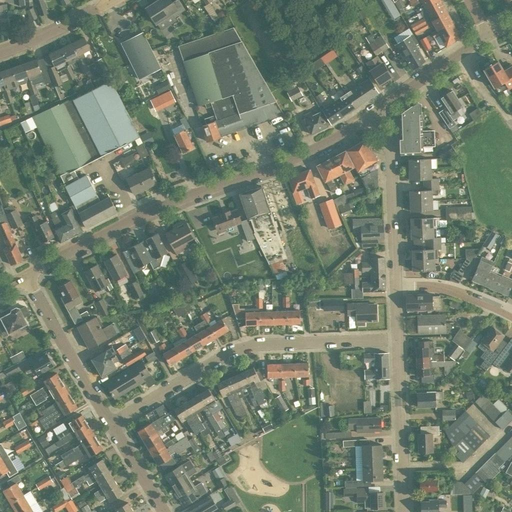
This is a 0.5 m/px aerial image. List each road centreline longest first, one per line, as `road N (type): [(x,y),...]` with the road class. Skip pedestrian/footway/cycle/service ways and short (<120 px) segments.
road 1 (residential): [(25,271),(162,203),(293,161),(371,113)]
road 2 (residential): [(111,421),(234,350),(397,339)]
road 3 (residential): [(395,285),(390,152),(371,113)]
road 4 (residential): [(111,421),(25,271)]
road 5 (residential): [(403,511),(397,339)]
road 6 (residential): [(371,113),(486,35)]
road 7 (residential): [(511,312),(465,290),(395,285)]
road 8 (residential): [(110,2),(0,52)]
